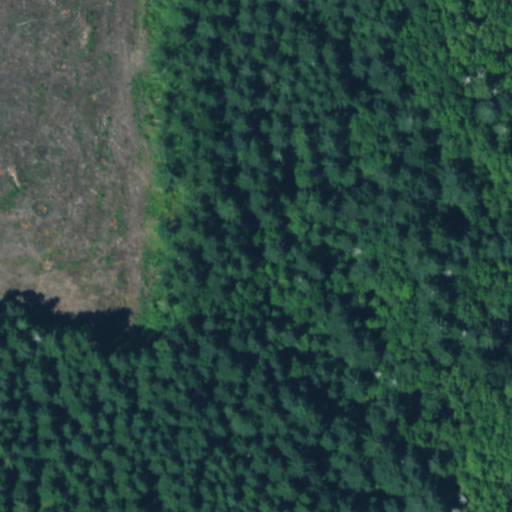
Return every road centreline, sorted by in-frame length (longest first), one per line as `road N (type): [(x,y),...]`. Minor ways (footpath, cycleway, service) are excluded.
road 1 (residential): [(24,511),(5,315),(23,236),(65,157),(123,0)]
road 2 (residential): [(355,511),(67,330),(0,313)]
